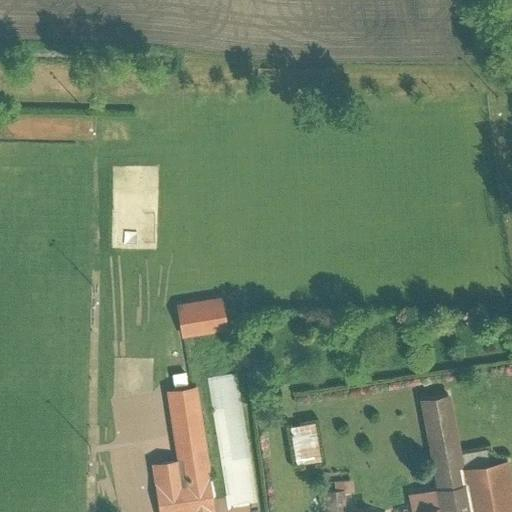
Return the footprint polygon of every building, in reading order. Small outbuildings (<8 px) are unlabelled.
[(180,306),(186,337),(232,328),(226,299),(180,306)] [(258,511),(238,375),(204,380),(222,500),(212,502),(197,400),(161,406),(168,458),(146,461),(153,511),(258,511)] [(511,511),(511,458),(511,454),(490,457),(488,446),(463,450),(452,389),(421,394),(436,487),(412,491),(415,506),(402,508),(402,511),(511,511)] [(292,423),(299,459),(321,455),(314,419),(292,423)] [(375,511),(374,504),(351,508),(345,478),(328,481),(333,511),(375,511)]
